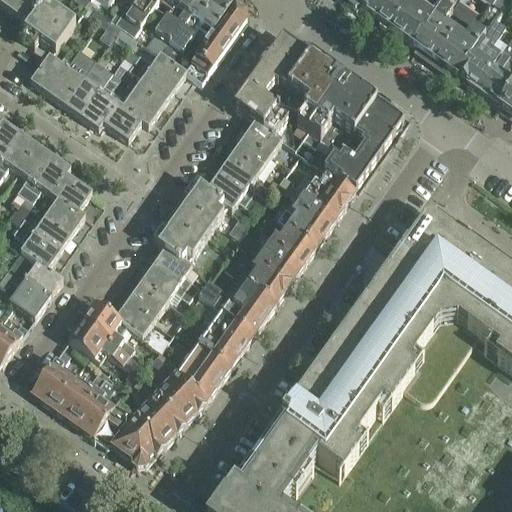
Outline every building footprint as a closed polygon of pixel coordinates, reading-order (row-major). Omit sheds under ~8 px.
[(2,0),(0,4),(0,9),(13,18),(18,10),(23,10),(27,4),(26,3),(27,0),(2,0)] [(18,10),(13,18),(28,29),(30,31),(45,10),(48,6),(39,0),(27,0),(26,3),(27,4),(23,10),(18,10)] [(107,11),(115,0),(94,0),(93,1),(107,11)] [(151,17),(155,12),(162,2),(162,0),(128,0),(110,26),(133,42),(151,17)] [(159,61),(169,47),(201,0),(162,0),(162,2),(174,10),(168,19),(155,12),(151,17),(164,25),(155,38),(146,51),(159,61)] [(214,38),(234,11),(218,0),(201,0),(169,47),(182,57),(202,30),(214,38)] [(334,0),(349,10),(355,0),(334,0)] [(355,0),(349,10),(357,16),(359,12),(369,19),(381,0),(355,0)] [(381,0),(369,19),(379,26),(380,31),(385,35),(390,34),(391,34),(410,6),(401,0),(381,0)] [(426,0),(426,2),(428,4),(421,14),(410,6),(391,34),(413,50),(447,0),(426,0)] [(447,0),(413,50),(417,53),(415,56),(432,69),(470,15),(461,9),(467,0),(447,0)] [(477,0),(476,2),(488,10),(489,11),(496,1),(497,0),(477,0)] [(83,17),(99,29),(104,22),(94,15),(98,10),(91,5),(83,17)] [(74,30),(45,10),(30,31),(28,29),(24,35),(27,38),(22,45),(34,53),(39,46),(55,57),(74,30)] [(491,33),(494,29),(501,19),(488,10),(479,22),(470,15),(432,69),(451,82),(453,79),(457,81),(491,33)] [(246,19),(234,11),(214,38),(185,79),(186,80),(202,91),(247,27),(246,19)] [(110,26),(104,22),(99,29),(106,33),(110,26)] [(491,33),(457,81),(479,97),(511,49),(511,41),(494,29),(491,33)] [(287,72),(263,106),(279,117),(285,108),(292,100),(288,97),(310,65),(288,49),(283,50),(287,72)] [(511,49),(479,97),(500,111),(511,93),(511,49)] [(179,57),(169,50),(162,60),(172,67),(179,57)] [(279,51),(248,95),(263,106),(287,72),(283,50),(279,51)] [(31,89),(47,100),(53,92),(57,92),(62,86),(60,84),(77,61),(69,56),(59,70),(49,63),(31,89)] [(131,56),(126,63),(158,85),(159,83),(166,89),(165,92),(173,98),(186,80),(185,79),(161,62),(154,72),(140,62),(139,61),(139,62),(131,56)] [(53,92),(47,100),(65,113),(83,87),(91,76),(96,69),(80,57),(77,61),(60,84),(62,86),(57,92),(53,92)] [(125,62),(120,69),(130,76),(144,86),(137,95),(162,113),(173,98),(165,92),(166,89),(159,83),(158,85),(126,63),(125,62)] [(343,88),(310,65),(288,97),(292,100),(285,108),(303,121),(296,130),(308,138),(343,88)] [(83,87),(65,113),(80,123),(86,115),(90,116),(95,109),(93,108),(109,85),(113,80),(96,69),(91,76),(83,87)] [(116,110),(107,104),(117,90),(109,85),(93,108),(95,109),(90,116),(86,115),(80,123),(98,136),(103,130),(102,130),(116,110)] [(343,88),(308,138),(303,145),(315,154),(320,146),(331,154),(338,158),(350,141),(354,143),(376,112),(343,88)] [(511,93),(500,111),(511,120),(511,93)] [(137,95),(124,114),(123,116),(142,129),(141,129),(148,134),(162,113),(137,95)] [(279,117),(263,106),(248,95),(233,115),(254,130),(275,144),(275,143),(289,124),(279,117)] [(116,109),(116,110),(102,130),(103,130),(128,148),(141,129),(142,129),(123,116),(124,114),(116,109)] [(399,128),(376,112),(354,143),(382,163),(400,137),(402,138),(404,134),(404,129),(400,127),(399,128)] [(15,149),(20,141),(3,128),(0,131),(0,166),(8,156),(6,155),(10,148),(15,149)] [(254,130),(240,149),(257,160),(259,157),(269,164),(281,148),(275,143),(275,144),(254,130)] [(36,152),(20,141),(15,149),(10,148),(6,155),(8,156),(0,166),(0,181),(9,170),(18,177),(36,152)] [(350,141),(338,158),(369,181),(382,163),(354,143),(350,141)] [(254,185),(269,164),(259,157),(257,160),(240,149),(228,167),(254,185)] [(55,165),(36,152),(18,177),(28,184),(18,198),(25,203),(42,180),(40,179),(44,172),(49,173),(55,165)] [(331,154),(318,174),(355,200),(369,181),(338,158),(331,154)] [(51,201),(52,201),(66,181),(70,176),(55,165),(49,173),(44,172),(40,179),(42,180),(25,203),(33,208),(43,194),(52,200),(51,201)] [(254,185),(228,167),(217,182),(225,187),(225,191),(232,196),(233,195),(256,211),(261,215),(274,198),(265,192),(258,201),(247,194),(253,185),(254,185)] [(281,167),(278,171),(288,177),(290,174),(281,167)] [(314,190),(303,205),(336,228),(355,200),(318,174),(309,186),(314,190)] [(92,199),(66,181),(52,201),(59,206),(78,219),(92,199)] [(251,218),(256,211),(233,195),(232,196),(225,191),(225,187),(217,182),(205,199),(226,214),(230,217),(237,208),(251,218)] [(284,183),(280,189),(296,200),(299,197),(291,191),(293,189),(284,183)] [(293,204),(296,200),(280,189),(276,195),(284,201),(286,199),(293,204)] [(207,242),(226,214),(205,199),(192,190),(183,203),(189,207),(179,222),(207,242)] [(282,213),(273,226),(287,236),(316,256),(336,228),(303,205),(292,220),(282,213)] [(59,206),(46,225),(71,243),(85,223),(78,219),(59,206)] [(58,261),(71,243),(46,225),(39,234),(25,225),(32,215),(22,208),(10,225),(20,232),(43,248),(44,246),(52,252),(50,256),(58,261)] [(186,271),(207,242),(179,222),(168,238),(162,233),(153,245),(166,255),(165,256),(186,271)] [(416,234),(387,274),(449,318),(481,340),(504,356),(496,367),(511,378),(511,276),(464,243),(436,222),(423,224),(416,234)] [(232,231),(244,239),(249,231),(238,223),(232,231)] [(20,232),(15,239),(28,248),(21,258),(29,263),(38,269),(47,276),(58,261),(50,256),(52,252),(44,246),(43,248),(20,232)] [(316,256),(287,236),(279,247),(275,244),(263,260),(296,283),(316,256)] [(245,238),(241,244),(257,256),(260,252),(252,247),(253,244),(245,238)] [(254,259),(257,256),(241,244),(236,250),(245,256),(246,254),(254,259)] [(165,256),(154,271),(163,277),(162,280),(169,285),(170,283),(193,300),(199,304),(204,296),(184,283),(191,273),(186,271),(165,256)] [(49,306),(63,287),(47,276),(38,269),(31,278),(22,272),(29,263),(21,258),(9,274),(33,292),(35,290),(42,296),(41,300),(49,306)] [(256,280),(248,291),(277,311),(296,283),(263,260),(252,277),(256,280)] [(188,307),(193,300),(170,283),(169,285),(162,280),(163,277),(154,271),(142,288),(168,306),(174,297),(188,307)] [(9,309),(34,327),(49,306),(41,300),(42,296),(35,290),(33,292),(9,274),(0,287),(0,290),(5,294),(10,286),(20,293),(9,309)] [(217,511),(294,511),(274,498),(313,443),(326,452),(317,464),(341,483),(358,460),(352,456),(385,409),(391,413),(402,396),(419,408),(420,409),(421,409),(422,409),(423,410),(424,410),(425,410),(426,410),(427,410),(428,410),(429,410),(430,410),(431,409),(432,409),(433,408),(434,407),(481,340),(449,318),(387,274),(293,408),(292,408),(298,412),(289,424),(284,421),(281,425),(280,424),(224,502),(217,511)] [(143,320),(153,327),(168,306),(142,288),(130,306),(145,317),(143,320)] [(277,311),(248,291),(244,288),(230,308),(223,303),(224,301),(208,290),(204,296),(199,304),(198,304),(254,344),(277,311)] [(194,311),(193,311),(205,320),(203,323),(202,324),(213,332),(198,353),(231,376),(254,344),(198,304),(194,311)] [(130,306),(116,325),(121,329),(131,336),(141,343),(161,357),(169,346),(148,334),(153,327),(143,320),(145,317),(130,306)] [(95,310),(83,327),(93,333),(91,335),(98,340),(95,344),(102,349),(105,345),(129,362),(137,367),(139,364),(132,359),(135,355),(124,347),(131,336),(121,329),(116,325),(104,316),(95,310)] [(137,367),(129,362),(105,345),(102,349),(95,344),(98,340),(91,335),(93,333),(83,327),(68,348),(99,370),(106,360),(130,377),(137,367)] [(0,331),(0,375),(2,373),(23,343),(15,338),(2,329),(0,331)] [(20,330),(15,338),(23,343),(28,336),(20,330)] [(198,353),(177,383),(206,410),(231,376),(198,353)] [(36,404),(52,416),(74,386),(61,376),(70,364),(61,358),(34,396),(36,404)] [(159,359),(156,363),(170,376),(175,370),(159,359)] [(177,383),(170,376),(156,363),(148,374),(167,392),(155,404),(184,434),(206,410),(177,383)] [(130,377),(130,378),(139,385),(147,375),(137,367),(130,377)] [(74,386),(52,416),(73,430),(105,386),(108,382),(100,376),(87,395),(74,386)] [(123,389),(132,395),(138,387),(139,385),(129,378),(123,389)] [(93,445),(107,427),(116,415),(105,408),(116,393),(105,386),(73,430),(93,445)] [(145,414),(135,426),(164,455),(184,434),(155,404),(138,387),(132,395),(131,397),(143,409),(142,410),(145,414)] [(116,415),(107,427),(93,445),(106,454),(112,453),(132,467),(133,473),(137,476),(145,475),(148,471),(148,466),(153,460),(156,463),(164,455),(135,426),(119,411),(116,415)]
